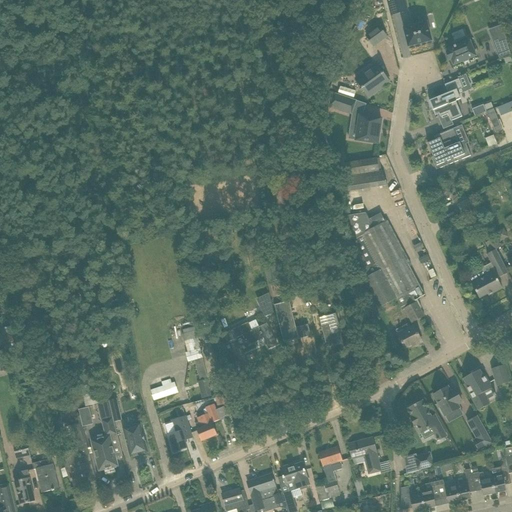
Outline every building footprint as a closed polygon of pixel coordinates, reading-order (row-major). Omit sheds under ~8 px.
[(403,0),(387,0),(391,15),(406,11),(403,0)] [(358,20),(355,27),(361,29),(364,22),(361,21),(358,20)] [(427,22),(403,28),(408,47),(432,41),(427,22)] [(379,26),(366,36),(374,46),(386,37),(379,26)] [(506,43),(507,43),(504,33),(502,34),(491,38),(495,48),(506,43)] [(446,52),(449,61),(451,60),(453,66),(476,56),(470,41),(468,42),(466,38),(454,42),(455,45),(453,46),(454,47),(447,50),(447,51),(446,52)] [(375,63),(355,78),(369,97),(389,83),(375,63)] [(439,114),(440,117),(448,114),(451,121),(462,117),(456,102),(456,101),(461,99),(457,90),(463,88),(459,79),(445,85),(448,93),(430,101),(430,100),(429,101),(435,115),(436,115),(439,114)] [(357,101),(335,93),(331,107),(352,114),(357,101)] [(486,112),(483,105),(472,109),(475,116),(486,112)] [(491,123),(498,120),(494,109),(486,112),(491,123)] [(352,115),(348,139),(356,140),(378,143),(381,119),(352,115)] [(461,145),(454,128),(434,137),(436,140),(428,144),(435,162),(437,162),(440,168),(471,156),(466,144),(461,145)] [(494,138),(487,142),(489,147),(496,143),(494,138)] [(340,164),(345,192),(387,186),(382,171),(379,171),(377,158),(340,164)] [(365,213),(348,215),(355,239),(354,239),(364,278),(363,279),(371,294),(368,296),(371,301),(369,302),(374,310),(378,308),(396,299),(402,310),(405,309),(412,322),(423,316),(420,309),(421,308),(417,300),(419,299),(424,296),(385,222),(380,213),(369,219),(365,213)] [(500,240),(509,238),(507,231),(487,237),(491,251),(502,247),(500,240)] [(482,269),(486,276),(472,284),(479,298),(491,292),(492,294),(502,289),(497,279),(508,273),(496,251),(487,255),(492,264),(482,269)] [(225,294),(216,297),(218,302),(227,299),(225,294)] [(248,346),(257,342),(257,341),(263,338),(269,349),(277,345),(267,323),(259,326),(252,312),(262,307),(258,296),(248,301),(246,303),(247,305),(243,307),(237,310),(239,316),(245,313),(249,321),(247,322),(248,322),(233,329),(236,338),(243,335),(245,339),(244,340),(245,343),(246,342),(248,346)] [(299,338),(296,328),(293,316),(283,319),(281,311),(291,309),(289,301),(274,305),(284,342),(299,338)] [(136,306),(130,308),(132,314),(138,312),(136,306)] [(322,328),(323,327),(328,345),(341,342),(340,340),(339,334),(341,333),(336,314),(326,316),(319,318),(321,328),(322,328)] [(405,333),(398,336),(405,348),(421,340),(414,328),(411,330),(407,324),(401,327),(405,333)] [(10,326),(1,328),(5,343),(13,341),(10,326)] [(187,352),(185,353),(188,362),(194,360),(199,381),(197,382),(202,399),(211,396),(207,380),(208,380),(195,330),(182,334),(187,352)] [(0,343),(0,370),(0,372),(8,370),(5,356),(3,346),(2,343),(0,343)] [(13,344),(3,346),(5,356),(16,353),(13,344)] [(491,369),(497,386),(509,382),(504,365),(491,369)] [(492,388),(484,373),(482,374),(479,370),(478,371),(477,369),(471,373),(471,374),(463,379),(465,383),(463,384),(478,411),(486,406),(483,400),(486,398),(483,393),(492,388)] [(150,390),(153,401),(178,393),(174,382),(171,383),(170,379),(161,382),(162,386),(150,390)] [(433,395),(440,408),(439,409),(443,415),(444,415),(445,416),(459,408),(458,405),(462,402),(455,390),(451,392),(448,387),(433,395)] [(222,395),(216,397),(218,405),(224,404),(225,404),(223,395),(222,395)] [(109,402),(113,417),(114,422),(122,420),(117,399),(109,401),(109,402)] [(410,408),(408,409),(412,417),(411,418),(415,426),(417,425),(421,434),(422,433),(425,438),(434,433),(432,430),(440,425),(436,417),(432,419),(423,401),(416,405),(415,403),(409,406),(410,408)] [(109,402),(97,405),(101,420),(113,417),(109,402)] [(193,403),(182,407),(185,414),(196,410),(193,403)] [(196,418),(200,427),(196,429),(201,441),(217,435),(212,423),(220,420),(214,404),(205,408),(207,414),(196,418)] [(75,426),(70,428),(71,433),(76,448),(86,444),(87,444),(83,429),(80,416),(72,419),(75,426)] [(176,433),(168,435),(174,452),(187,447),(184,440),(192,437),(185,416),(172,421),(176,433)] [(114,422),(113,417),(101,420),(105,438),(92,441),(100,470),(110,467),(110,469),(116,468),(116,466),(117,466),(115,458),(123,456),(114,422)] [(477,417),(467,422),(477,439),(473,441),(478,450),(491,443),(477,417)] [(123,428),(130,457),(148,453),(141,424),(123,428)] [(41,439),(43,447),(45,447),(48,458),(57,456),(51,436),(41,439)] [(348,445),(352,459),(363,457),(367,474),(381,471),(372,438),(348,445)] [(13,445),(16,459),(30,456),(27,442),(13,445)] [(338,490),(338,489),(333,472),(341,469),(339,462),(342,461),(337,447),(319,453),(328,483),(316,487),(320,501),(340,495),(338,490)] [(511,447),(503,449),(506,460),(509,474),(511,473),(511,447)] [(89,482),(77,449),(62,454),(67,470),(66,470),(69,480),(72,479),(75,487),(89,482)] [(416,457),(415,457),(418,470),(433,466),(430,453),(416,457)] [(502,474),(491,477),(495,494),(506,491),(505,485),(511,484),(509,474),(506,460),(501,467),(502,474)] [(32,463),(34,470),(36,469),(42,492),(59,488),(52,464),(45,466),(44,461),(32,463)] [(281,470),(280,470),(283,478),(278,479),(278,478),(277,478),(282,493),(287,506),(286,506),(287,511),(297,511),(291,492),(307,486),(310,485),(302,463),(295,465),(295,466),(289,468),(288,465),(280,468),(281,470)] [(20,480),(15,481),(20,505),(35,501),(27,470),(18,473),(20,480)] [(278,506),(278,504),(284,502),(281,493),(277,493),(271,474),(247,482),(256,511),(264,508),(265,511),(278,506)] [(495,494),(491,477),(480,479),(483,496),(495,494)] [(354,482),(358,497),(365,495),(361,480),(354,482)] [(437,482),(438,486),(440,494),(446,493),(448,504),(460,501),(456,484),(445,487),(443,480),(437,482)] [(467,482),(456,484),(460,501),(471,499),(467,482)] [(16,511),(10,484),(0,486),(0,490),(4,508),(0,509),(0,511),(16,511)] [(401,495),(401,503),(408,501),(407,495),(410,495),(408,487),(401,488),(401,495)] [(236,511),(246,511),(246,510),(249,509),(248,506),(243,490),(240,491),(239,489),(222,494),(227,511),(236,509),(236,511)] [(420,492),(421,495),(421,494),(425,509),(436,507),(432,490),(420,492)] [(410,495),(409,495),(410,497),(412,509),(413,511),(422,511),(425,511),(425,509),(421,494),(421,495),(420,492),(410,495)] [(215,511),(213,502),(205,505),(206,508),(191,511),(215,511)]
